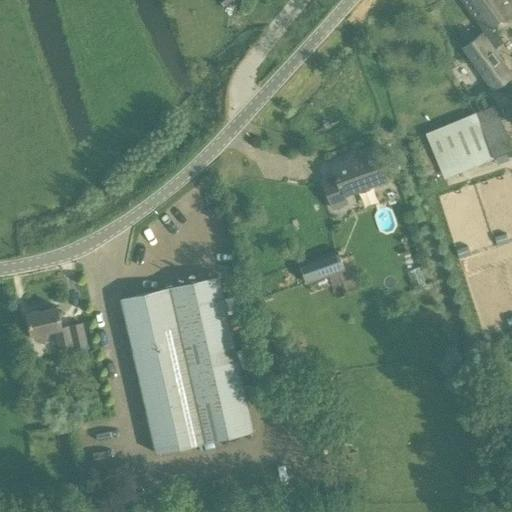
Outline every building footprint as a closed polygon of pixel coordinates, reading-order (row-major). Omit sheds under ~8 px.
[(462,0),(487,35),(485,37),(494,49),(503,42),(494,30),(511,17),(511,1),(511,0),(462,0)] [(493,91),(511,77),(511,74),(494,49),(485,37),(482,33),(462,47),(493,91)] [(511,151),(511,148),(494,105),(426,133),(445,180),(511,151)] [(333,167),(336,176),(323,181),(333,208),(347,203),(344,196),(388,179),(376,146),(349,156),(351,160),(333,167)] [(337,251),(300,264),(307,283),(344,270),(338,253),(337,251)] [(156,454),(254,432),(219,276),(121,298),(156,454)] [(32,335),(33,335),(34,339),(37,341),(45,340),(47,337),(46,332),(56,330),(59,345),(65,344),(66,346),(73,345),(75,350),(87,347),(82,324),(62,328),(58,307),(27,314),(32,335)]
